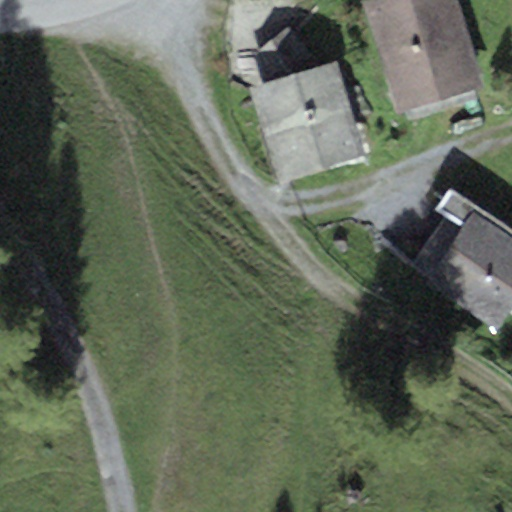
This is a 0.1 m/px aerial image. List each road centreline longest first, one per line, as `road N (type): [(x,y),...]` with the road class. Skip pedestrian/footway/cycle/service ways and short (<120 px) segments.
road 1 (residential): [(253,205),(333,284),(511,407)]
road 2 (residential): [(118,511),(99,414),(42,289),(0,228)]
road 3 (residential): [(253,205),(334,198),(511,138)]
road 4 (residential): [(157,0),(196,103),(253,205)]
